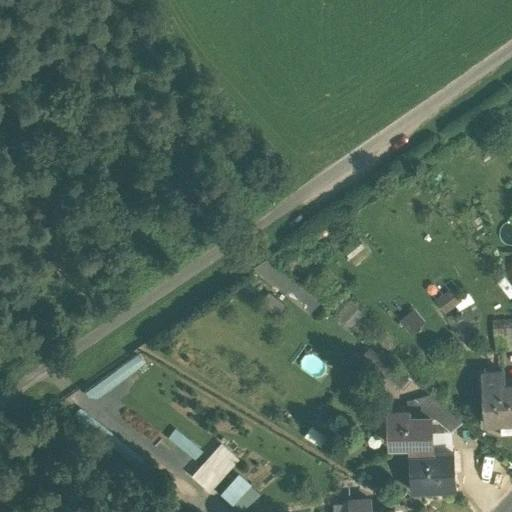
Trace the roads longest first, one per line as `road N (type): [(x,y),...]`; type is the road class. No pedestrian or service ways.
road 1 (residential): [(511,49),(0,406)]
road 2 (track): [(306,191),(155,0)]
